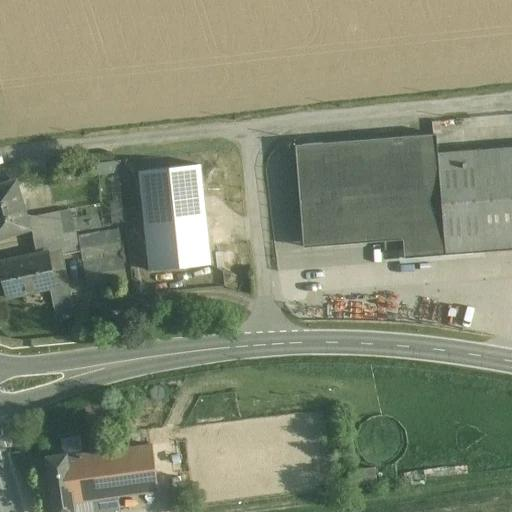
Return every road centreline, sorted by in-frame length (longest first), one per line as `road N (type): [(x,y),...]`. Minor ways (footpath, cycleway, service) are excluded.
road 1 (tertiary): [(0,394),(147,360),(270,347)]
road 2 (residential): [(511,102),(247,127)]
road 3 (residential): [(247,127),(0,156)]
road 4 (tertiary): [(270,347),(353,346),(511,364)]
road 5 (residential): [(247,127),(270,347)]
